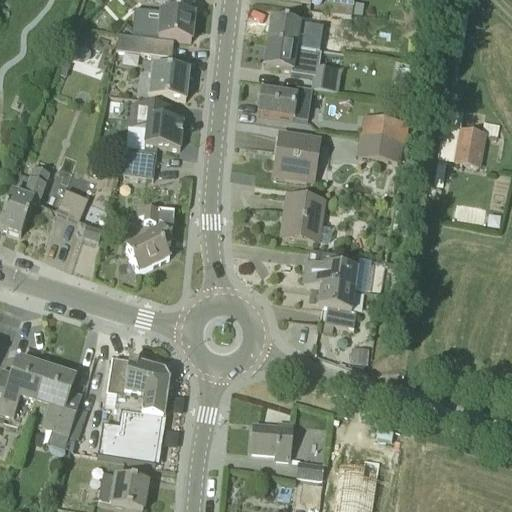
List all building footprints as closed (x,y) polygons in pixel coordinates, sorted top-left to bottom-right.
[(353,4),(327,0),(326,0),(325,16),(351,20),(351,17),(353,6),(353,4)] [(364,8),(353,6),(351,17),(362,19),(364,8)] [(193,19),(160,16),(159,28),(133,25),(131,40),(190,46),(193,19)] [(347,23),(327,20),(325,34),(345,37),(347,23)] [(312,42),(314,30),(271,23),(267,48),(295,52),(297,39),(312,42)] [(86,55),(87,35),(74,34),(73,55),(86,55)] [(115,56),(140,59),(171,62),(173,46),(119,40),(115,56)] [(317,71),(320,56),(310,54),(295,52),(267,48),(263,72),(289,76),(289,78),(312,81),(310,93),(337,97),(341,75),(317,71)] [(188,76),(151,72),(148,101),(185,105),(188,76)] [(261,95),(258,119),(292,124),(294,109),(296,100),(261,95)] [(145,133),(144,150),(179,154),(182,125),(170,124),(172,111),(135,107),(132,132),(145,133)] [(360,142),(401,147),(405,147),(407,129),(363,123),(360,142)] [(460,131),(444,129),(443,129),(437,165),(452,167),(452,168),(480,173),(486,138),(460,134),(460,131)] [(318,146),(279,140),(273,181),(312,187),(318,146)] [(401,147),(360,142),(357,160),(399,166),(401,147)] [(152,184),(155,158),(120,153),(115,179),(152,184)] [(33,175),(23,203),(10,198),(0,225),(0,232),(20,240),(32,208),(37,210),(48,180),(33,175)] [(190,186),(181,185),(181,193),(189,194),(190,186)] [(78,227),(88,205),(65,195),(55,217),(78,227)] [(323,207),(286,201),(284,217),(286,217),(283,243),(317,248),(323,207)] [(165,238),(172,235),(173,216),(138,212),(137,221),(143,222),(143,227),(155,228),(155,231),(157,235),(145,241),(146,244),(125,254),(137,278),(168,263),(163,251),(170,248),(165,238)] [(102,233),(87,227),(82,241),(98,246),(102,233)] [(327,270),(307,267),(304,288),(353,295),(358,263),(328,258),(327,270)] [(353,334),(355,317),(350,317),(353,295),(304,288),(304,289),(320,291),(317,312),(326,313),(323,330),(333,331),(353,334)] [(352,369),(366,370),(367,356),(353,355),(352,369)] [(34,408),(45,374),(17,364),(13,377),(1,373),(0,376),(0,418),(13,423),(19,403),(34,408)] [(164,378),(163,378),(137,370),(137,369),(128,366),(111,364),(106,399),(123,402),(119,430),(102,428),(97,459),(154,467),(167,386),(168,385),(168,384),(165,379),(164,378)] [(74,383),(45,374),(34,408),(48,412),(42,432),(68,441),(73,426),(82,400),(69,396),(74,383)] [(82,429),(73,426),(68,441),(77,444),(82,429)] [(276,464),(288,465),(291,430),(278,429),(278,433),(253,431),(251,457),(276,460),(276,464)] [(320,484),(322,471),(298,467),(295,481),(320,484)] [(142,511),(147,487),(115,481),(102,479),(97,508),(109,510),(109,511),(116,511),(142,511)]
